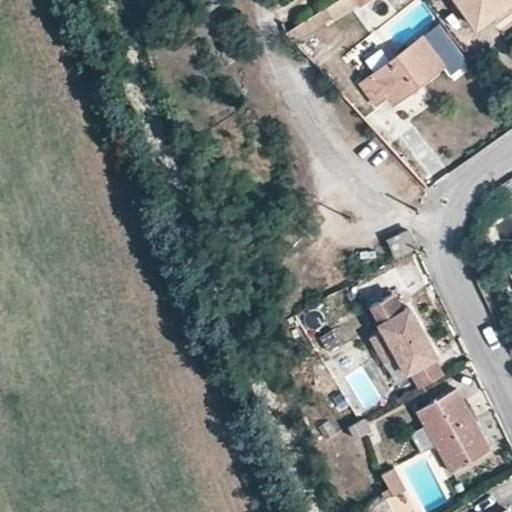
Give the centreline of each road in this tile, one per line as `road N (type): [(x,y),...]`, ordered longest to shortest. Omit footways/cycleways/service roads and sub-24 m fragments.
road 1 (residential): [(448,219),(364,190),(335,166),(306,126),(251,0)]
road 2 (residential): [(448,219),(452,268),(511,395)]
